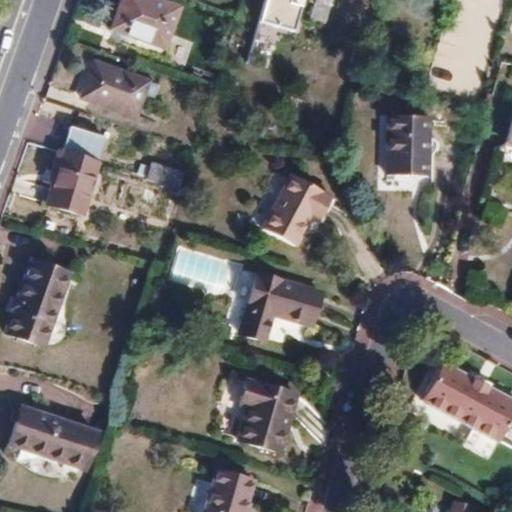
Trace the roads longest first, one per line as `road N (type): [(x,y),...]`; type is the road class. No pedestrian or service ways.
road 1 (residential): [(511,354),(420,297),(396,298),(335,511)]
road 2 (tertiary): [(53,0),(0,151)]
